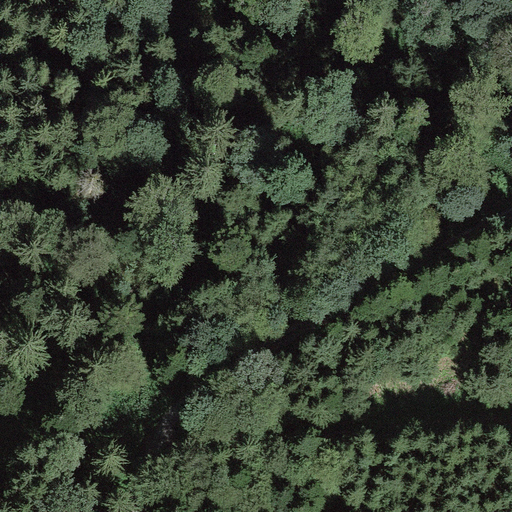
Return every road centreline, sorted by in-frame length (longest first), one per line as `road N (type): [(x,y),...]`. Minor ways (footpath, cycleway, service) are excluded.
road 1 (track): [(511,206),(424,248),(248,353),(189,401),(151,449),(138,511)]
road 2 (track): [(511,418),(151,449)]
